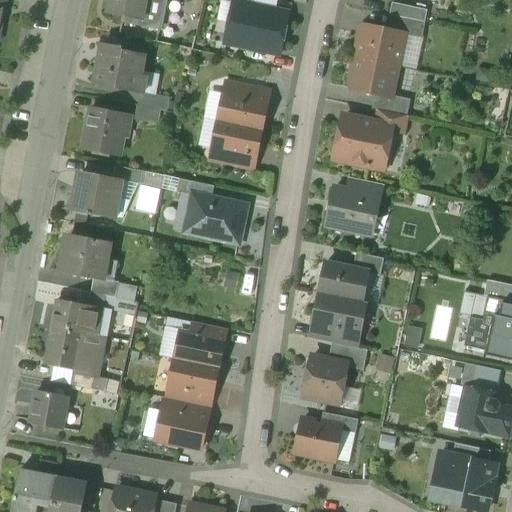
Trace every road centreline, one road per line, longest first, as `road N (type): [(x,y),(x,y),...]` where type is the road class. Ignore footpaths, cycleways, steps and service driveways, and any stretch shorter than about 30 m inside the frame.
road 1 (residential): [(326,0),(282,205),(249,475)]
road 2 (residential): [(66,0),(13,274)]
road 3 (residential): [(249,475),(189,476),(61,449)]
road 4 (residential): [(387,511),(249,475)]
